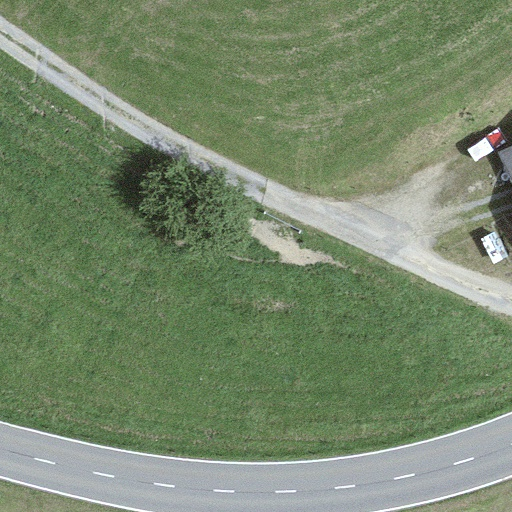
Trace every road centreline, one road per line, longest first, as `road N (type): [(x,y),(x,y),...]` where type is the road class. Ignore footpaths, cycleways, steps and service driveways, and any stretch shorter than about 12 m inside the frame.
road 1 (track): [(511,301),(287,201),(120,112),(0,32)]
road 2 (tertiary): [(0,447),(171,485),(292,493),(392,479),(511,443)]
